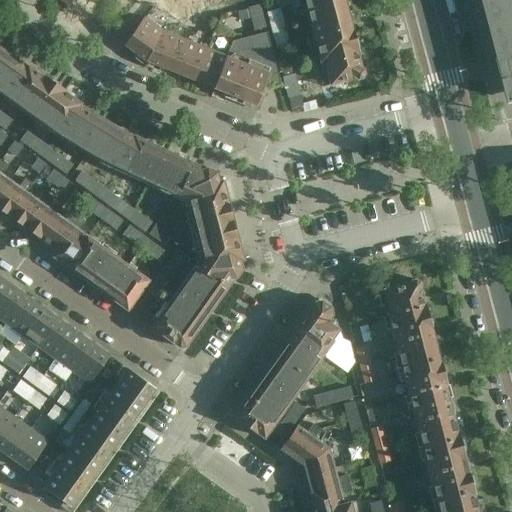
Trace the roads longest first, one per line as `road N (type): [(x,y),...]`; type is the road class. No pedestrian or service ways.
road 1 (residential): [(272,155),(133,92),(5,0)]
road 2 (residential): [(204,397),(0,253)]
road 3 (residential): [(449,107),(272,155)]
road 4 (residential): [(304,260),(477,210)]
road 5 (residential): [(204,397),(304,260)]
road 6 (tertiary): [(511,340),(477,210)]
road 7 (residential): [(263,511),(258,492),(176,435)]
